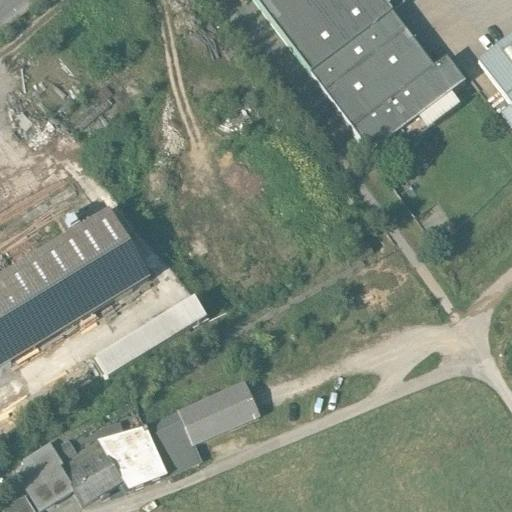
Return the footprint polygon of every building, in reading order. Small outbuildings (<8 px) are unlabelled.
[(433,75),(377,0),(250,0),(370,160),(464,90),(445,67),(433,75)] [(511,43),(479,67),(510,111),(501,119),(511,133),(511,43)] [(0,375),(148,291),(106,222),(90,231),(81,217),(59,230),(67,245),(0,284),(0,375)] [(206,330),(194,308),(94,365),(107,387),(206,330)] [(177,422),(179,428),(192,457),(260,427),(245,393),(177,422)] [(179,428),(148,441),(168,484),(198,470),(192,457),(179,428)] [(128,502),(168,484),(148,441),(145,439),(100,449),(101,451),(59,472),(77,505),(79,511),(86,511),(124,494),(128,502)] [(62,511),(77,505),(59,472),(51,456),(24,470),(25,476),(16,485),(30,511),(62,511)]
